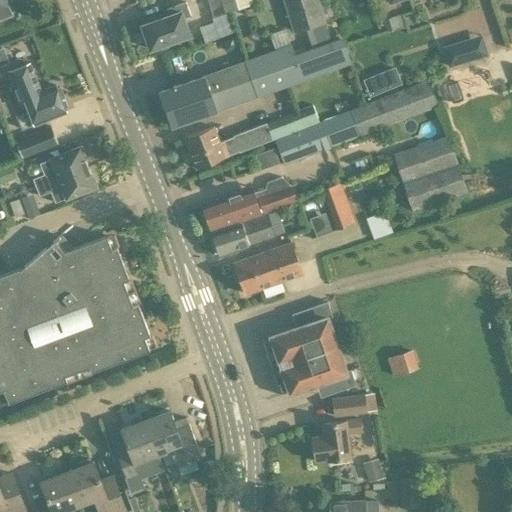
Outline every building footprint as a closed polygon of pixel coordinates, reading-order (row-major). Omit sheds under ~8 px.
[(0,0),(0,18),(10,14),(4,0),(0,0)] [(225,14),(219,0),(207,0),(213,18),(225,14)] [(219,0),(225,14),(226,13),(225,12),(251,5),(263,1),(262,0),(219,0)] [(291,46),(242,63),(253,95),(350,61),(342,38),(332,42),(317,0),(283,0),(294,31),(307,27),(314,48),(294,55),(291,46)] [(183,18),(190,15),(186,2),(166,9),(169,16),(141,25),(143,31),(139,32),(143,44),(147,43),(149,48),(189,34),(183,18)] [(400,16),(383,21),(386,31),(403,25),(400,16)] [(472,37),(443,46),(449,67),(479,57),(472,37)] [(7,43),(0,45),(0,65),(13,61),(7,43)] [(0,81),(0,98),(17,92),(20,100),(23,98),(28,111),(17,115),(21,127),(33,122),(34,124),(66,111),(61,98),(62,94),(60,89),(56,87),(55,83),(40,90),(29,63),(9,70),(12,76),(0,81)] [(253,95),(242,63),(161,91),(172,123),(253,95)] [(373,77),(363,81),(370,96),(379,92),(373,77)] [(428,80),(319,121),(274,139),(284,165),(439,106),(428,80)] [(222,140),(228,155),(240,151),(240,152),(258,144),(258,143),(271,138),(272,140),(274,139),(319,121),(312,103),(265,121),(266,124),(253,128),(252,127),(233,134),(234,136),(222,140)] [(57,142),(50,126),(15,140),(21,157),(57,142)] [(196,168),(228,155),(222,140),(219,141),(213,126),(184,137),(196,168)] [(402,149),(392,153),(412,211),(467,192),(447,133),(402,149)] [(32,179),(35,188),(87,167),(80,147),(39,164),(43,175),(32,179)] [(0,170),(0,183),(17,177),(13,166),(0,170)] [(87,167),(35,188),(39,196),(50,192),(54,203),(95,187),(87,167)] [(201,204),(203,210),(200,215),(204,224),(209,225),(210,230),(248,217),(296,200),(290,185),(282,177),(267,181),(265,188),(241,197),(239,191),(201,204)] [(336,230),(341,228),(352,224),(355,223),(340,182),(321,189),(336,230)] [(9,202),(14,217),(24,214),(18,199),(9,202)] [(40,214),(36,204),(25,208),(29,218),(40,214)] [(377,237),(396,230),(388,209),(369,216),(377,237)] [(280,222),(276,211),(212,233),(219,254),(275,235),(271,225),(280,222)] [(144,338),(149,336),(116,247),(111,249),(106,236),(70,250),(58,236),(19,270),(18,269),(0,275),(0,390),(2,390),(7,403),(149,350),(144,338)] [(302,273),(291,242),(234,262),(245,293),(302,273)] [(269,363),(274,362),(277,369),(272,371),(280,395),(281,395),(281,393),(289,391),(289,392),(339,375),(344,389),(355,385),(350,369),(350,370),(350,371),(346,373),(328,320),(333,318),(327,302),(315,306),(320,319),(270,336),(271,337),(263,340),(262,338),(261,339),(269,363)] [(396,374),(422,366),(416,347),(390,355),(396,374)] [(334,416),(341,415),(365,412),(365,411),(374,410),(371,394),(363,395),(363,394),(338,397),(332,398),(334,416)] [(145,420),(157,454),(170,449),(176,465),(200,456),(185,417),(173,422),(169,411),(145,420)] [(362,431),(360,419),(346,420),(322,423),(323,435),(311,436),(314,461),(326,459),(326,460),(351,457),(348,433),(362,431)] [(146,458),(157,454),(145,420),(120,429),(129,451),(116,456),(130,491),(142,486),(137,471),(149,467),(146,458)] [(368,481),(383,476),(377,458),(362,462),(368,481)] [(214,459),(204,459),(204,476),(214,476),(214,459)] [(91,461),(65,471),(79,504),(93,499),(98,511),(123,511),(126,511),(111,475),(99,480),(91,461)] [(79,504),(65,471),(40,481),(46,498),(34,503),(37,511),(64,511),(64,510),(79,504)] [(0,511),(25,511),(24,508),(11,473),(0,476),(0,511)] [(433,507),(433,488),(432,477),(400,478),(400,508),(433,507)] [(373,511),(373,500),(329,502),(329,511),(373,511)]
